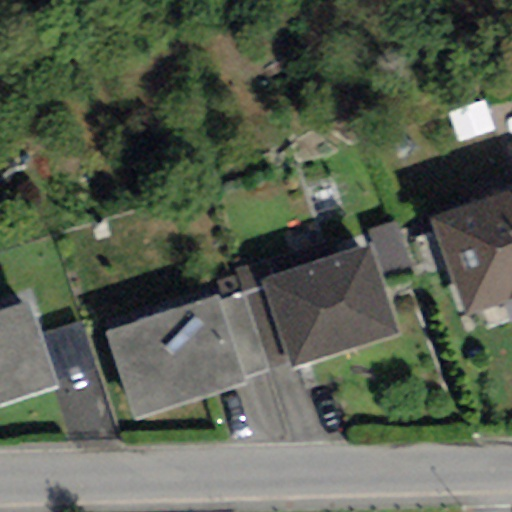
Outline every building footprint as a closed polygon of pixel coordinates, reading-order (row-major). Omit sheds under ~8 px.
[(511,204),(446,228),(484,334),(511,324),(511,204)] [(393,255),(283,292),(313,381),(423,345),(393,255)] [(31,293),(0,303),(0,397),(60,377),(43,330),(31,293)] [(264,296),(130,334),(157,426),(290,388),(264,296)] [(81,316),(43,330),(60,377),(98,363),(81,316)]
